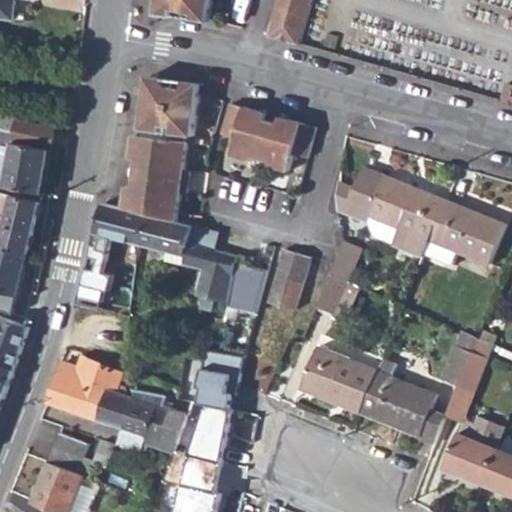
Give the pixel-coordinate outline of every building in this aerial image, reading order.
[(0,0),(0,17),(15,20),(17,0),(0,0)] [(162,0),(162,5),(206,17),(214,19),(216,0),(162,0)] [(280,0),(274,21),(305,29),(313,0),(280,0)] [(206,17),(162,5),(160,14),(214,21),(214,19),(206,17)] [(274,21),(271,36),(301,45),(305,29),(274,21)] [(133,187),(130,211),(150,215),(184,224),(184,218),(184,215),(187,193),(192,193),(194,170),(190,170),(193,144),(189,143),(190,135),(198,136),(205,83),(153,78),(148,119),(146,137),(139,136),(136,160),(143,160),(140,187),(133,187)] [(268,113),(231,103),(223,133),(237,138),(232,154),(254,160),(256,158),(268,162),(268,164),(291,170),(295,155),(308,159),(317,128),(280,117),(278,125),(266,121),(268,113)] [(0,114),(0,130),(15,134),(13,142),(51,150),(55,129),(0,114)] [(13,142),(8,166),(47,174),(51,150),(13,142)] [(360,165),(358,171),(379,180),(382,174),(360,165)] [(47,174),(8,166),(5,186),(43,195),(47,174)] [(340,182),(336,210),(363,220),(366,214),(397,227),(390,242),(410,250),(416,235),(426,239),(443,199),(382,174),(379,180),(358,171),(350,186),(340,182)] [(0,243),(2,244),(30,250),(42,202),(15,195),(15,193),(0,189),(0,243)] [(443,199),(426,239),(421,253),(448,264),(454,250),(486,263),(502,222),(443,199)] [(105,204),(97,234),(104,236),(113,238),(142,245),(150,215),(130,211),(105,204)] [(184,224),(150,215),(142,245),(169,252),(167,261),(204,270),(198,295),(205,296),(217,299),(231,303),(239,262),(240,256),(217,251),(191,244),(195,227),(184,224)] [(195,227),(191,244),(217,251),(221,233),(195,227)] [(416,235),(410,250),(420,255),(421,253),(426,239),(416,235)] [(113,238),(104,236),(101,248),(92,246),(79,298),(103,303),(107,289),(110,290),(114,274),(104,272),(113,238)] [(343,241),(330,273),(344,279),(357,247),(343,241)] [(2,244),(0,243),(0,289),(20,295),(30,250),(2,244)] [(314,257),(286,249),(270,303),(296,311),(314,257)] [(271,268),(239,262),(231,303),(230,305),(260,311),(271,268)] [(326,271),(313,306),(330,313),(344,279),(330,273),(326,271)] [(217,299),(205,296),(203,306),(215,309),(217,299)] [(0,363),(15,369),(30,325),(0,314),(0,363)] [(91,325),(87,339),(117,347),(119,339),(122,329),(93,320),(91,325)] [(75,321),(68,348),(85,354),(106,361),(116,365),(121,348),(117,347),(87,339),(91,325),(75,321)] [(468,350),(454,383),(471,390),(490,343),(474,336),(468,350)] [(439,377),(454,383),(468,350),(452,344),(439,377)] [(297,386),(358,409),(374,369),(313,345),(297,386)] [(66,348),(62,360),(81,367),(85,354),(68,348),(66,348)] [(203,405),(233,409),(241,360),(207,352),(193,403),(203,405)] [(58,371),(48,402),(82,413),(92,383),(98,385),(105,366),(106,361),(85,354),(81,367),(76,378),(58,371)] [(0,363),(0,389),(7,392),(15,369),(0,363)] [(92,383),(82,413),(124,428),(135,397),(120,392),(126,373),(105,366),(98,385),(92,383)] [(374,369),(358,409),(418,433),(417,436),(431,441),(441,415),(442,413),(428,408),(434,393),(374,369)] [(442,413),(441,415),(459,422),(461,416),(471,390),(454,383),(442,413)] [(135,397),(124,428),(147,436),(145,442),(179,453),(189,414),(164,407),(167,396),(134,389),(135,397)] [(233,409),(203,405),(189,453),(182,452),(169,480),(188,486),(180,511),(218,511),(222,493),(216,492),(233,409)] [(441,465),(480,481),(495,446),(503,425),(474,414),(471,420),(466,434),(455,430),(441,465)] [(459,422),(455,430),(466,434),(471,420),(461,416),(459,422)] [(124,428),(123,435),(145,442),(147,436),(124,428)] [(61,435),(50,461),(77,472),(88,446),(72,439),(61,435)] [(495,446),(480,481),(511,493),(511,452),(509,452),(495,446)] [(100,451),(90,471),(95,474),(106,479),(113,457),(100,451)] [(77,472),(50,461),(33,504),(54,511),(70,511),(86,475),(77,472)]
